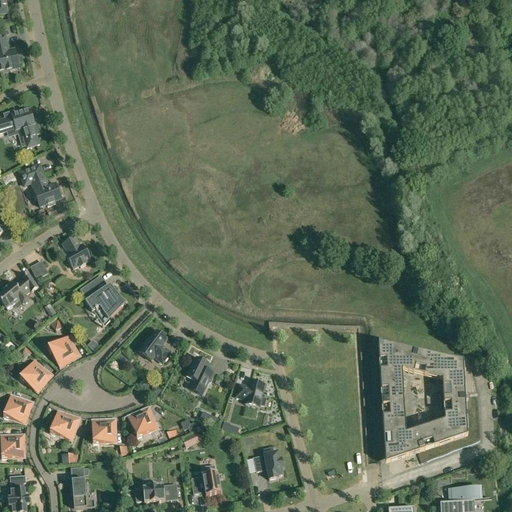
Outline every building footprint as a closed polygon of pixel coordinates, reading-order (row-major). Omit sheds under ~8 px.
[(0,0),(0,16),(8,15),(5,0),(0,0)] [(0,72),(19,68),(18,65),(19,63),(19,61),(19,59),(18,58),(17,57),(16,56),(15,53),(10,54),(9,50),(8,50),(5,38),(0,38),(0,72)] [(0,121),(0,135),(7,134),(7,135),(21,131),(27,150),(40,146),(37,136),(41,135),(37,121),(34,122),(30,111),(18,114),(17,111),(4,116),(5,120),(0,121)] [(40,166),(19,174),(24,188),(31,185),(35,194),(34,194),(40,209),(47,207),(48,209),(56,205),(55,203),(62,201),(60,198),(62,197),(59,188),(57,189),(56,186),(48,189),(40,166)] [(8,233),(12,230),(6,223),(3,226),(8,233)] [(63,246),(68,255),(65,256),(73,271),(79,268),(80,269),(86,266),(85,265),(91,261),(83,247),(80,248),(75,239),(63,246)] [(41,264),(36,266),(42,278),(48,275),(41,264)] [(0,303),(1,304),(8,312),(20,302),(22,305),(25,305),(28,303),(29,300),(26,297),(30,294),(31,294),(38,289),(29,276),(22,281),(22,282),(16,287),(12,283),(6,288),(7,289),(0,295),(0,303)] [(114,298),(107,288),(98,294),(93,287),(91,289),(90,288),(81,294),(87,302),(85,303),(88,307),(91,312),(92,314),(95,312),(96,313),(98,311),(98,310),(99,309),(109,322),(123,308),(120,303),(122,301),(117,295),(114,298)] [(50,325),(56,333),(64,327),(58,320),(50,325)] [(171,354),(164,349),(162,348),(167,342),(166,341),(167,340),(162,336),(161,337),(155,334),(146,346),(145,345),(138,353),(151,363),(154,359),(163,365),(171,354)] [(48,350),(60,371),(62,369),(64,369),(66,368),(68,367),(69,365),(71,364),(73,362),(80,358),(68,338),(48,350)] [(99,347),(96,345),(93,342),(87,348),(93,353),(99,347)] [(470,395),(477,395),(477,394),(469,364),(461,364),(379,346),(378,346),(385,467),(418,456),(421,465),(480,442),(477,398),(470,398),(470,395)] [(32,354),(25,347),(18,353),(24,361),(32,354)] [(195,382),(190,392),(201,397),(211,377),(205,374),(209,366),(196,360),(191,370),(190,370),(186,378),(195,382)] [(47,384),(53,378),(34,363),(20,381),(38,396),(39,394),(41,393),(42,391),(44,389),(45,387),(46,385),(47,384)] [(238,387),(235,399),(246,402),(245,407),(259,410),(259,407),(264,408),(266,401),(261,399),(265,386),(259,384),(260,383),(253,381),(252,383),(251,382),(249,389),(238,387)] [(3,419),(26,427),(26,425),(27,423),(28,421),(29,419),(29,417),(29,415),(30,413),(33,405),(11,398),(3,419)] [(129,418),(127,418),(137,440),(158,431),(148,409),(141,413),(139,414),(137,414),(135,415),(133,415),(131,416),(129,418)] [(72,443),(80,420),(72,418),(69,418),(68,416),(66,415),(64,415),(62,414),(59,414),(58,413),(50,435),(72,443)] [(204,422),(215,428),(218,421),(208,415),(204,422)] [(116,445),(115,421),(107,422),(104,422),(102,422),(100,421),(98,421),(96,422),(94,422),(92,422),(93,446),(116,445)] [(224,423),(222,431),(229,433),(230,426),(224,423)] [(188,431),(190,436),(199,432),(195,424),(190,426),(188,431)] [(175,431),(167,435),(171,443),(179,439),(175,431)] [(186,450),(203,442),(199,433),(182,441),(182,443),(181,443),(184,449),(185,449),(186,450)] [(1,461),(25,460),(25,458),(25,456),(25,454),(25,452),(25,450),(24,448),(24,445),(24,437),(1,438),(1,461)] [(129,447),(120,449),(122,458),(131,456),(129,447)] [(264,458),(253,461),(256,475),(264,473),(263,472),(266,471),(269,482),(277,480),(277,479),(282,477),(281,470),(283,470),(281,462),(279,462),(278,454),(264,457),(264,458)] [(78,455),(68,456),(69,466),(78,465),(78,455)] [(221,495),(217,475),(216,475),(214,467),(203,469),(204,477),(202,477),(202,479),(191,481),(193,497),(201,495),(200,491),(204,491),(205,498),(221,495)] [(72,511),(74,511),(95,510),(94,502),(80,499),(80,493),(85,493),(85,483),(84,478),(87,478),(88,477),(88,476),(89,473),(89,472),(88,471),(87,471),(84,471),(83,470),(80,470),(71,471),(71,479),(70,479),(71,494),(73,494),(73,504),(72,504),(72,505),(71,506),(71,507),(72,511)] [(12,511),(26,511),(26,507),(29,507),(28,498),(25,498),(25,491),(24,491),(24,486),(26,486),(25,478),(10,479),(11,487),(12,492),(11,493),(12,499),(9,500),(9,508),(12,508),(12,511)] [(169,487),(171,503),(178,502),(177,486),(169,487)] [(163,488),(142,490),(143,492),(135,493),(136,505),(144,504),(144,506),(165,503),(163,488)] [(474,511),(474,504),(491,502),(491,501),(479,501),(478,490),(451,492),(451,505),(440,506),(440,511),(474,511)]
